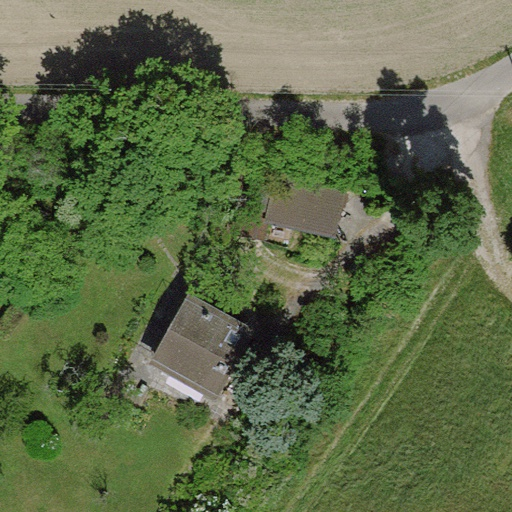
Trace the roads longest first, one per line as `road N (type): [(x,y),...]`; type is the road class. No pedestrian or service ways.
road 1 (unclassified): [(0,110),(362,116),(452,99),(511,69)]
road 2 (track): [(293,511),(488,226)]
road 3 (track): [(452,99),(488,226),(511,272)]
